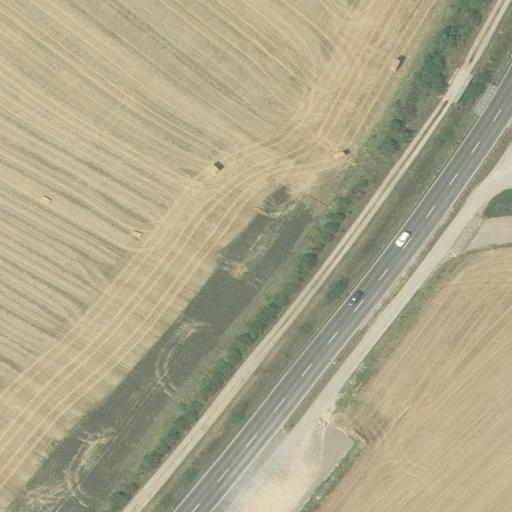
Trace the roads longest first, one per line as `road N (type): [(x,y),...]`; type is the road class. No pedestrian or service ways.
road 1 (track): [(199,511),(354,278),(511,0)]
road 2 (secondary): [(260,511),(405,294),(511,106)]
road 3 (track): [(290,511),(428,319),(511,179)]
